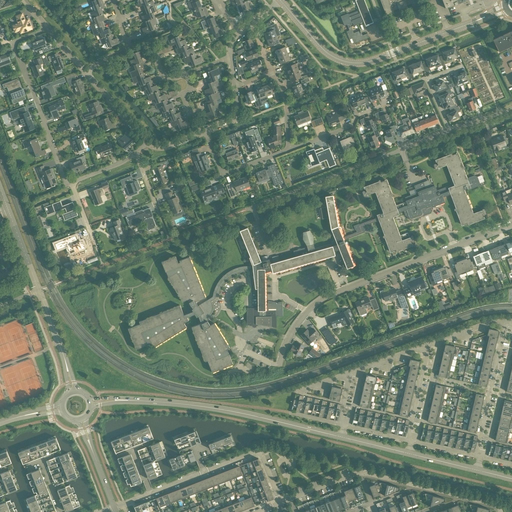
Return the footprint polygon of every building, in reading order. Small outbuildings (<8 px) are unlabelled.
[(142,6),(144,10),(155,6),(153,1),(149,2),(148,0),(140,0),(136,2),(138,7),(142,6)] [(191,12),(195,11),(202,8),(199,0),(196,2),(195,0),(193,0),(187,2),(191,12)] [(348,14),(341,16),(344,26),(347,25),(349,31),(346,32),(349,40),(352,39),(354,43),(369,38),(367,34),(361,36),(360,34),(361,33),(360,31),(354,33),(351,27),(363,22),(359,13),(360,12),(365,26),(373,23),(364,0),(356,0),(359,9),(358,10),(358,11),(349,14),(348,14)] [(380,0),(387,16),(394,14),(393,11),(399,9),(400,11),(408,8),(407,6),(412,4),(413,6),(421,3),(419,0),(397,0),(398,1),(396,2),(395,0),(380,0)] [(442,0),(445,8),(455,4),(455,5),(463,2),(463,1),(466,0),(442,0)] [(237,5),(240,13),(243,11),(244,14),(252,11),(248,1),(244,2),(237,5)] [(90,13),(92,18),(103,14),(102,9),(105,8),(103,3),(92,7),(93,11),(90,13)] [(142,16),(144,22),(155,18),(153,13),(157,11),(155,6),(144,10),(145,15),(142,16)] [(201,17),(202,19),(209,16),(206,7),(202,8),(195,11),(198,18),(201,17)] [(20,30),(21,33),(27,31),(27,32),(30,30),(32,29),(28,20),(25,21),(23,14),(16,16),(19,23),(13,25),(15,32),(20,30)] [(90,25),(92,30),(104,26),(102,21),(106,20),(103,14),(92,18),(94,23),(90,25)] [(206,29),(209,28),(209,27),(217,25),(217,24),(214,17),(210,19),(209,16),(202,19),(203,21),(201,22),(204,29),(206,29)] [(155,18),(144,22),(146,27),(142,28),(144,34),(155,30),(154,25),(157,24),(155,18)] [(209,28),(210,28),(214,38),(225,34),(220,23),(217,24),(217,25),(209,27),(209,28)] [(98,34),(100,39),(111,35),(109,29),(105,30),(104,26),(92,30),(94,35),(98,34)] [(264,34),(267,40),(277,36),(274,30),(264,34)] [(511,30),(493,40),(498,52),(511,45),(511,30)] [(111,35),(100,39),(102,45),(106,43),(108,48),(119,44),(117,38),(113,40),(111,35)] [(174,44),(176,49),(187,45),(185,40),(181,41),(179,36),(168,40),(170,46),(174,44)] [(277,36),(267,40),(269,47),(279,43),(277,36)] [(42,48),(44,52),(51,49),(50,45),(46,47),(44,39),(32,43),(35,51),(42,48)] [(247,49),(254,47),(251,39),(244,42),(245,45),(244,46),(245,50),(247,49)] [(181,53),(183,58),(195,54),(193,48),(189,49),(187,45),(176,49),(178,54),(181,53)] [(275,51),(278,57),(288,54),(285,47),(275,51)] [(454,48),(449,51),(452,59),(457,57),(458,59),(462,58),(458,51),(456,52),(454,48)] [(245,53),(248,60),(258,57),(255,49),(245,53)] [(130,61),(132,66),(143,62),(142,57),(145,56),(143,50),(132,54),(134,59),(130,61)] [(444,56),(441,57),(444,65),(447,64),(446,61),(452,59),(449,51),(443,53),(444,56)] [(6,62),(10,60),(8,54),(0,57),(0,67),(7,64),(6,62)] [(55,54),(48,57),(50,62),(52,61),(53,61),(56,71),(57,74),(62,72),(61,69),(64,68),(60,57),(56,58),(55,54)] [(195,54),(183,58),(186,64),(189,62),(191,67),(202,62),(202,61),(203,61),(202,58),(201,58),(200,57),(197,59),(195,54)] [(288,54),(278,57),(280,64),(290,60),(288,54)] [(438,55),(432,57),(435,66),(441,64),(442,66),(444,65),(441,57),(439,58),(438,55)] [(427,63),(425,64),(428,71),(430,70),(429,68),(435,66),(432,57),(426,60),(427,63)] [(32,67),(36,77),(44,74),(40,64),(43,63),(40,58),(34,60),(36,66),(32,67)] [(250,68),(251,73),(257,71),(257,70),(258,69),(258,68),(262,67),(259,60),(249,64),(251,68),(250,68)] [(130,72),(132,78),(143,73),(142,68),(145,67),(143,62),(132,66),(134,70),(130,72)] [(421,62),(415,64),(418,72),(424,70),(425,72),(428,71),(425,64),(422,65),(421,62)] [(286,68),(289,75),(299,71),(296,64),(286,68)] [(410,69),(408,70),(411,78),(413,77),(412,75),(418,72),(415,64),(409,66),(410,69)] [(205,79),(207,84),(218,80),(216,75),(220,74),(217,68),(206,72),(208,78),(205,79)] [(404,68),(398,70),(401,79),(407,77),(408,79),(411,78),(408,70),(405,71),(404,68)] [(401,79),(398,70),(392,73),(393,76),(391,77),(394,84),(397,83),(396,81),(401,79)] [(299,71),(289,75),(292,81),(301,78),(299,71)] [(465,72),(460,74),(463,83),(466,82),(467,84),(471,83),(473,87),(475,86),(473,82),(470,76),(467,77),(465,72)] [(138,82),(140,87),(151,82),(149,77),(145,78),(143,73),(132,78),(134,84),(138,82)] [(463,83),(460,74),(454,76),(456,81),(453,82),(455,88),(458,87),(457,85),(463,83)] [(75,76),(67,79),(69,87),(73,85),(77,95),(85,92),(80,79),(77,80),(75,76)] [(64,77),(41,86),(41,87),(42,86),(44,91),(42,92),(45,99),(56,95),(53,86),(59,84),(60,84),(66,82),(64,77)] [(18,79),(2,85),(4,88),(7,87),(12,101),(13,104),(26,99),(24,96),(23,93),(18,79)] [(205,90),(207,96),(218,92),(216,86),(220,85),(218,80),(207,84),(208,89),(205,90)] [(442,89),(443,92),(450,89),(448,84),(445,85),(443,81),(440,82),(440,81),(436,83),(437,84),(434,85),(437,92),(442,89)] [(146,90),(148,95),(159,91),(157,85),(153,86),(151,82),(140,87),(142,92),(146,90)] [(414,94),(416,98),(417,97),(416,94),(427,89),(424,82),(412,87),(415,94),(414,94)] [(269,84),(263,87),(267,96),(273,94),(275,100),(279,99),(276,91),(273,93),(269,84)] [(304,94),(302,91),(306,90),(304,86),(302,87),(301,84),(292,87),(295,94),(296,94),(297,96),(304,94)] [(381,86),(375,88),(379,98),(381,97),(382,99),(388,96),(386,90),(383,91),(381,86)] [(254,91),(260,106),(263,105),(260,99),(267,96),(263,87),(257,89),(260,98),(257,99),(254,91)] [(408,96),(414,93),(411,87),(405,90),(408,96)] [(379,98),(375,88),(369,90),(371,95),(368,96),(371,103),(377,101),(376,99),(379,98)] [(470,90),(473,98),(478,96),(475,88),(470,90)] [(439,97),(442,103),(453,98),(451,99),(450,95),(452,94),(450,89),(443,92),(444,95),(439,97)] [(154,100),(155,104),(158,103),(166,100),(164,95),(161,96),(159,91),(148,95),(150,101),(154,100)] [(260,106),(254,91),(251,92),(247,93),(248,94),(245,95),(248,104),(255,102),(257,107),(260,106)] [(205,103),(207,108),(218,103),(222,102),(218,92),(207,96),(209,101),(205,103)] [(362,93),(356,95),(360,105),(362,104),(363,106),(369,104),(366,97),(364,98),(362,93)] [(360,105),(356,95),(350,98),(352,103),(349,104),(352,110),(358,108),(357,106),(360,105)] [(450,107),(451,110),(457,107),(453,98),(442,103),(445,109),(450,107)] [(469,111),(470,111),(472,111),(472,110),(475,109),(471,98),(469,99),(465,101),(466,103),(467,103),(469,111)] [(54,105),(49,107),(51,114),(49,114),(51,120),(60,116),(57,110),(65,107),(62,100),(58,101),(53,103),(54,105)] [(161,108),(163,113),(174,109),(172,103),(168,104),(166,100),(158,103),(155,104),(157,109),(161,108)] [(83,117),(84,120),(99,115),(98,112),(103,111),(101,107),(100,107),(98,102),(93,103),(90,104),(93,113),(85,116),(85,117),(83,117)] [(218,103),(207,108),(209,112),(205,114),(207,120),(219,115),(217,110),(220,109),(218,103)] [(457,107),(451,110),(453,112),(447,115),(450,121),(453,120),(454,121),(457,119),(457,118),(460,117),(458,113),(461,112),(458,106),(457,107)] [(10,112),(13,120),(20,117),(21,120),(20,120),(21,120),(22,122),(21,122),(21,123),(22,123),(22,124),(23,126),(23,127),(23,126),(24,129),(33,125),(31,119),(30,119),(30,117),(30,116),(28,112),(27,113),(24,107),(24,108),(11,113),(10,112)] [(169,117),(171,122),(182,118),(180,112),(176,114),(174,109),(163,113),(165,119),(169,117)] [(339,121),(346,118),(343,110),(336,113),(337,116),(332,117),(331,115),(327,116),(330,126),(339,123),(339,121)] [(381,118),(383,123),(389,120),(390,122),(393,121),(390,115),(388,116),(387,114),(385,114),(384,110),(375,114),(377,120),(381,118)] [(294,116),(298,125),(311,120),(308,111),(304,113),(303,111),(298,113),(299,115),(294,116)] [(436,115),(424,119),(428,127),(439,123),(437,119),(438,119),(436,115)] [(368,128),(372,127),(373,131),(378,130),(378,129),(375,121),(372,122),(372,119),(370,120),(368,116),(359,120),(362,126),(366,124),(368,128)] [(423,116),(417,118),(422,129),(428,127),(424,119),(423,116)] [(150,118),(157,127),(159,126),(152,117),(150,118)] [(74,127),(76,131),(80,130),(76,118),(65,122),(67,129),(74,127)] [(103,125),(105,130),(114,126),(112,121),(109,122),(108,118),(99,121),(100,126),(103,125)] [(182,118),(171,122),(173,127),(176,125),(178,131),(190,126),(187,121),(183,122),(182,118)] [(405,127),(407,133),(408,135),(414,132),(411,124),(410,119),(409,118),(405,120),(402,121),(405,127)] [(422,129),(417,118),(412,120),(416,132),(422,129)] [(280,127),(280,122),(274,124),(274,127),(273,127),(274,137),(267,140),(271,148),(275,146),(281,143),(280,127)] [(394,125),(394,126),(396,132),(399,131),(398,131),(399,133),(400,133),(402,137),(408,135),(407,133),(405,127),(404,127),(403,125),(398,127),(397,124),(394,125)] [(396,132),(394,126),(390,127),(391,129),(385,131),(387,135),(384,137),(385,140),(392,143),(395,142),(393,136),(394,135),(394,133),(396,132)] [(76,152),(85,148),(81,138),(84,137),(83,133),(77,136),(78,139),(73,141),(75,147),(74,147),(76,152)] [(118,141),(126,150),(134,142),(127,134),(118,141)] [(377,142),(376,139),(375,135),(368,138),(372,148),(380,146),(378,142),(377,142)] [(502,136),(491,140),(494,148),(496,151),(502,149),(501,147),(509,144),(507,138),(506,138),(505,135),(503,136),(502,136)] [(245,139),(250,152),(258,149),(253,136),(245,139)] [(347,149),(355,146),(352,137),(343,140),(343,138),(335,141),(340,153),(347,150),(347,149)] [(32,146),(36,157),(46,153),(45,149),(42,150),(37,138),(30,141),(30,139),(23,142),(25,148),(32,146)] [(101,153),(102,156),(113,152),(110,144),(102,147),(101,145),(94,148),(95,152),(96,151),(97,154),(101,153)] [(224,150),(228,162),(239,158),(236,149),(233,150),(232,147),(224,150)] [(314,149),(306,152),(311,166),(317,164),(317,163),(326,159),(329,167),(335,164),(329,148),(323,150),(322,147),(317,150),(315,151),(314,149)] [(195,161),(199,172),(202,171),(210,168),(207,161),(208,160),(206,155),(201,157),(200,153),(193,156),(195,161)] [(463,168),(458,153),(452,155),(453,156),(451,156),(451,155),(440,159),(436,160),(438,166),(437,166),(436,164),(435,164),(434,164),(434,165),(434,166),(435,169),(436,170),(437,170),(438,170),(438,169),(438,168),(440,167),(447,164),(452,178),(456,186),(455,187),(454,186),(451,188),(451,186),(440,190),(436,191),(435,186),(431,188),(429,181),(421,184),(415,186),(417,193),(405,197),(406,201),(407,202),(405,203),(405,202),(395,206),(392,196),(391,197),(390,195),(392,194),(386,180),(381,182),(381,183),(380,183),(379,182),(365,187),(366,192),(366,193),(365,191),(364,191),(363,191),(362,192),(364,196),(365,197),(366,197),(367,196),(366,195),(376,191),(384,213),(383,214),(383,213),(377,215),(378,218),(379,220),(385,235),(386,235),(387,237),(385,237),(391,252),(396,250),(396,249),(397,249),(398,251),(413,245),(411,240),(412,242),(413,242),(414,242),(415,241),(415,240),(413,236),(412,236),(411,236),(411,237),(411,238),(409,238),(409,236),(407,236),(406,233),(401,235),(402,235),(402,236),(400,237),(392,216),(393,216),(393,217),(398,214),(398,213),(403,211),(404,211),(404,212),(405,216),(407,216),(409,219),(411,220),(422,216),(423,213),(431,210),(430,206),(432,206),(432,207),(440,204),(444,202),(442,197),(451,194),(457,209),(457,208),(458,210),(457,211),(462,225),(468,223),(468,222),(469,222),(470,224),(483,219),(484,218),(482,213),(483,213),(484,215),(485,215),(486,215),(486,214),(486,213),(485,209),(484,209),(483,209),(482,209),(482,210),(482,211),(473,214),(471,210),(472,210),(465,190),(464,191),(464,189),(465,190),(469,188),(470,189),(478,186),(479,184),(477,177),(474,176),(468,179),(469,180),(467,181),(466,177),(463,170),(462,168),(463,168)] [(71,164),(74,172),(84,169),(81,162),(86,160),(84,156),(76,159),(77,161),(71,164)] [(166,178),(162,166),(169,164),(167,160),(156,165),(157,167),(154,169),(159,181),(161,180),(163,183),(169,181),(167,177),(166,178)] [(257,183),(259,182),(271,177),(275,186),(282,183),(281,181),(283,180),(280,174),(279,174),(275,164),(267,167),(268,168),(256,173),(256,174),(254,175),(257,183)] [(42,177),(46,188),(56,184),(54,178),(50,169),(46,171),(44,166),(37,169),(40,177),(42,177)] [(137,191),(141,190),(137,181),(133,182),(131,176),(120,180),(123,188),(126,187),(130,196),(138,193),(137,191)] [(234,182),(234,183),(237,191),(250,186),(246,177),(234,182)] [(496,180),(501,191),(504,190),(503,186),(501,187),(499,182),(501,181),(500,178),(496,180)] [(182,181),(175,183),(178,191),(185,189),(182,181)] [(226,185),(231,198),(237,196),(235,192),(237,191),(234,183),(232,184),(231,183),(226,185)] [(213,187),(201,192),(204,200),(217,196),(216,195),(224,192),(221,184),(216,186),(216,187),(214,188),(213,187)] [(101,196),(105,195),(102,188),(98,189),(90,192),(95,205),(103,202),(101,196)] [(511,194),(510,189),(501,193),(504,202),(508,201),(509,204),(510,204),(511,204),(511,194)] [(172,192),(165,194),(165,195),(166,195),(168,200),(167,200),(168,203),(170,202),(171,204),(170,204),(173,214),(174,214),(182,211),(179,205),(175,193),(173,194),(172,192)] [(344,240),(342,237),(338,227),(333,195),(325,197),(327,207),(320,208),(322,219),(329,218),(331,229),(333,235),(332,235),(335,241),(331,242),(332,244),(315,249),(313,244),(314,244),(313,236),(310,231),(303,233),(303,240),(307,246),(308,246),(309,247),(301,249),(300,248),(297,249),(298,250),(293,251),(295,257),(285,260),(279,261),(278,256),(272,257),(273,263),(270,264),(269,260),(268,260),(267,256),(262,257),(263,261),(261,262),(247,228),(240,231),(243,239),(241,239),(242,241),(243,240),(244,241),(243,242),(246,250),(247,249),(250,257),(249,258),(253,265),(253,266),(253,269),(255,289),(258,289),(258,308),(247,308),(247,326),(252,324),(253,326),(256,326),(256,324),(276,328),(276,316),(278,316),(278,317),(283,317),(283,302),(278,302),(278,304),(276,304),(276,302),(268,301),(267,308),(266,308),(265,273),(272,271),(273,273),(335,255),(335,254),(340,253),(347,269),(354,266),(344,240)] [(60,201),(44,207),(47,215),(65,208),(67,212),(62,214),(65,220),(78,215),(73,202),(62,206),(60,201)] [(145,221),(148,230),(157,227),(152,216),(151,217),(150,214),(152,213),(150,208),(143,211),(142,209),(135,213),(135,214),(126,217),(130,227),(145,221)] [(379,220),(378,218),(359,225),(359,224),(354,226),(355,230),(356,230),(357,232),(342,237),(344,240),(365,233),(363,229),(366,228),(365,226),(379,220)] [(116,240),(123,237),(125,236),(121,225),(119,220),(113,222),(115,226),(111,228),(116,240)] [(76,236),(55,244),(57,251),(58,251),(57,250),(67,246),(69,251),(69,252),(74,250),(75,252),(86,248),(85,248),(83,241),(79,242),(79,241),(77,242),(75,236),(76,236)] [(504,245),(497,247),(500,256),(507,253),(504,245)] [(500,256),(497,247),(490,250),(493,258),(500,256)] [(488,251),(481,254),(486,269),(487,269),(486,266),(488,265),(488,263),(491,262),(490,259),(491,259),(488,251)] [(486,269),(481,254),(474,256),(477,265),(481,263),(483,269),(486,268),(486,269)] [(253,269),(253,266),(249,266),(244,266),(239,267),(235,269),(231,271),(227,273),(223,276),(220,280),(217,284),(215,288),(214,292),(213,297),(198,306),(196,301),(206,298),(189,257),(179,261),(175,256),(161,262),(166,272),(168,277),(183,302),(187,299),(193,309),(192,310),(193,311),(184,315),(180,305),(139,321),(140,324),(128,329),(135,349),(151,343),(154,347),(187,327),(184,323),(188,320),(187,317),(195,314),(197,317),(198,316),(201,323),(192,327),(205,362),(207,361),(212,373),(233,364),(231,359),(234,357),(233,355),(230,356),(227,349),(230,348),(214,323),(210,325),(209,323),(210,322),(207,317),(208,316),(209,315),(210,313),(211,312),(212,310),(212,309),(212,307),(212,305),(212,304),(211,302),(215,299),(216,294),(216,293),(219,294),(221,290),(223,286),(226,283),(229,279),(233,277),(237,275),(241,273),(243,272),(245,272),(244,269),(247,269),(250,269),(251,269),(253,269)] [(466,259),(461,261),(466,273),(473,270),(474,273),(477,272),(477,271),(473,261),(470,262),(469,259),(466,260),(466,259)] [(466,273),(461,261),(457,263),(457,264),(455,265),(456,268),(453,269),(457,279),(460,278),(459,275),(466,273)] [(440,269),(439,270),(443,281),(447,280),(447,277),(453,275),(450,268),(447,270),(446,268),(444,269),(443,268),(440,269)] [(443,281),(439,270),(434,272),(435,273),(432,274),(433,275),(429,276),(432,283),(438,281),(439,283),(443,281)] [(412,293),(426,288),(422,277),(408,282),(410,287),(403,290),(406,298),(413,295),(412,293)] [(400,307),(408,307),(404,295),(402,296),(400,290),(396,292),(394,288),(390,290),(389,288),(386,290),(384,290),(380,291),(382,300),(382,299),(384,298),(385,301),(390,299),(390,301),(389,301),(390,301),(394,300),(394,298),(397,297),(398,299),(401,306),(400,307)] [(358,311),(360,315),(367,312),(365,308),(372,306),(374,310),(378,308),(375,298),(370,300),(369,298),(368,298),(367,297),(360,300),(360,301),(355,303),(358,311)] [(444,300),(438,303),(441,311),(452,306),(451,302),(445,304),(444,300)] [(348,325),(353,322),(348,313),(349,312),(348,310),(341,314),(328,319),(330,326),(332,325),(333,329),(337,327),(336,324),(341,322),(343,326),(348,324),(348,325)] [(313,337),(317,333),(313,329),(311,331),(310,333),(307,330),(301,335),(309,344),(315,339),(313,337)] [(489,329),(487,336),(497,338),(498,332),(498,331),(489,329)] [(336,342),(330,333),(325,336),(325,337),(328,340),(327,340),(328,340),(330,342),(329,343),(330,343),(331,345),(336,342)] [(487,336),(486,342),(496,344),(497,338),(487,336)] [(319,341),(325,349),(328,347),(323,339),(319,341)] [(292,352),(300,356),(304,346),(297,342),(295,346),(296,346),(295,347),(293,346),(290,351),(293,352),(292,352)] [(486,342),(484,348),(494,350),(496,344),(486,342)] [(446,345),(445,351),(454,353),(456,347),(446,345)] [(484,348),(483,354),(493,356),(494,350),(484,348)] [(308,354),(314,358),(321,355),(312,349),(308,354)] [(445,351),(443,357),(453,360),(454,353),(445,351)] [(483,354),(482,360),(491,362),(493,356),(483,354)] [(443,357),(442,364),(451,366),(453,360),(443,357)] [(410,359),(408,366),(418,368),(419,362),(410,359)] [(482,360),(480,366),(490,368),(491,362),(482,360)] [(442,364),(440,370),(450,372),(451,366),(442,364)] [(408,366),(407,372),(417,374),(418,368),(408,366)] [(480,366),(479,372),(488,375),(490,368),(480,366)] [(450,372),(440,370),(439,376),(449,378),(450,372)] [(407,372),(406,378),(415,380),(417,374),(407,372)] [(479,372),(477,378),(487,381),(488,375),(479,372)] [(406,378),(404,384),(414,386),(415,380),(406,378)] [(487,381),(477,378),(476,385),(486,387),(487,381)] [(366,381),(364,387),(374,389),(376,383),(366,381)] [(404,384),(403,390),(412,393),(414,386),(404,384)] [(437,385),(435,391),(445,393),(446,387),(437,385)] [(332,387),(330,393),(340,395),(341,389),(332,387)] [(364,387),(363,394),(373,396),(374,389),(364,387)] [(403,390),(401,396),(411,399),(412,393),(403,390)] [(435,391),(434,397),(444,400),(445,393),(435,391)] [(340,395),(330,393),(329,399),(338,401),(340,395)] [(474,393),(472,400),(482,402),(483,396),(474,393)] [(296,412),(299,413),(303,396),(300,395),(298,400),(295,400),(296,395),(295,394),(291,411),(292,411),(293,406),(297,407),(296,412)] [(363,394),(361,400),(371,402),(373,396),(363,394)] [(303,414),(307,415),(311,398),(307,397),(306,402),(302,401),(303,396),(299,413),(301,408),(304,409),(303,414)] [(401,396),(400,403),(409,405),(411,399),(401,396)] [(434,397),(432,404),(442,406),(444,400),(434,397)] [(311,416),(314,416),(318,400),(315,399),(314,404),(310,403),(311,398),(307,415),(308,410),(312,411),(311,416)] [(319,417),(322,418),(326,402),(322,401),(321,406),(317,405),(319,400),(318,400),(314,416),(315,416),(316,412),(320,412),(319,417)] [(371,402),(361,400),(360,407),(370,409),(371,402)] [(472,400),(471,406),(481,408),(482,402),(472,400)] [(326,419),(330,420),(333,403),(330,402),(329,407),(325,407),(326,402),(322,418),(323,413),(327,414),(326,419)] [(333,403),(330,420),(331,415),(335,416),(334,421),(337,422),(341,405),(338,404),(336,409),(333,408),(334,403),(333,403)] [(400,403),(398,409),(408,411),(409,405),(400,403)] [(432,404),(431,410),(441,412),(442,406),(432,404)] [(471,406),(469,412),(479,414),(481,408),(471,406)] [(356,426),(360,427),(364,410),(360,409),(359,414),(355,414),(356,409),(356,408),(352,425),(353,425),(354,420),(357,421),(356,426)] [(408,411),(398,409),(397,415),(407,417),(408,411)] [(364,428),(367,429),(371,412),(368,411),(367,416),(363,415),(364,410),(360,427),(361,422),(365,423),(364,428)] [(431,410),(430,416),(439,418),(441,412),(431,410)] [(372,430),(375,430),(379,414),(375,413),(374,418),(370,417),(372,412),(371,412),(367,429),(368,429),(369,424),(373,425),(372,430)] [(469,412),(468,418),(478,421),(479,414),(469,412)] [(379,431),(383,432),(386,416),(383,415),(382,420),(378,419),(379,414),(375,430),(376,426),(380,427),(379,431)] [(387,433),(390,434),(394,417),(391,417),(389,422),(386,421),(387,416),(386,416),(383,432),(384,427),(388,428),(387,433)] [(439,418),(430,416),(428,422),(438,425),(439,418)] [(394,435),(398,436),(402,419),(398,418),(397,423),(393,422),(394,417),(390,434),(391,434),(392,429),(395,430),(394,435)] [(468,418),(467,425),(476,427),(478,421),(468,418)] [(402,419),(398,436),(399,431),(403,432),(402,437),(406,437),(409,421),(406,420),(405,425),(401,424),(402,419)] [(425,442),(428,443),(432,426),(428,425),(427,430),(423,429),(425,424),(424,424),(420,441),(421,441),(422,436),(426,437),(425,442)] [(476,427),(467,425),(465,431),(475,433),(476,427)] [(432,444),(436,444),(439,428),(436,427),(435,432),(431,431),(432,426),(428,443),(429,438),(433,439),(432,444)] [(149,427),(139,431),(141,435),(145,434),(146,435),(141,437),(144,443),(153,439),(149,427)] [(440,445),(443,446),(447,430),(444,429),(442,434),(439,433),(440,428),(439,428),(436,444),(437,440),(441,441),(440,445)] [(447,447),(451,448),(455,431),(451,431),(450,436),(446,435),(447,430),(443,446),(444,446),(445,441),(448,442),(447,447)] [(139,431),(130,434),(132,439),(136,437),(137,439),(132,441),(134,446),(144,443),(141,437),(141,435),(139,431)] [(176,445),(178,444),(179,447),(190,443),(191,446),(201,443),(196,431),(174,439),(176,445)] [(455,449),(458,450),(462,433),(459,432),(458,437),(454,436),(455,431),(451,448),(452,443),(456,444),(455,449)] [(463,451),(466,451),(470,435),(466,434),(465,439),(461,438),(463,433),(462,433),(458,450),(459,450),(460,445),(464,446),(463,451)] [(130,434),(120,438),(122,443),(127,441),(128,443),(123,444),(125,450),(134,446),(132,441),(132,439),(130,434)] [(470,435),(466,451),(466,452),(467,447),(471,448),(470,452),(474,453),(478,437),(474,436),(473,441),(469,440),(470,435)] [(230,436),(219,440),(208,444),(210,449),(221,445),(233,441),(230,436)] [(56,438),(46,442),(48,447),(53,445),(53,447),(49,448),(51,454),(60,450),(56,438)] [(122,443),(120,438),(111,442),(113,446),(117,445),(118,446),(113,448),(115,453),(125,450),(123,444),(122,443)] [(46,442),(37,445),(39,450),(43,448),(44,450),(39,452),(41,457),(51,454),(49,448),(48,447),(46,442)] [(148,452),(151,451),(161,447),(159,442),(155,444),(148,446),(150,450),(147,451),(146,447),(138,451),(139,456),(148,452)] [(493,458),(496,458),(499,445),(496,444),(495,446),(491,445),(492,443),(491,443),(488,457),(489,457),(490,452),(494,453),(493,458)] [(37,445),(28,449),(29,454),(34,452),(35,454),(30,455),(32,461),(41,457),(39,452),(39,450),(37,445)] [(500,459),(504,460),(507,446),(503,446),(503,448),(499,447),(500,445),(499,445),(496,458),(498,454),(501,455),(500,459)] [(150,457),(152,456),(163,452),(161,447),(151,451),(152,455),(149,456),(148,452),(139,456),(141,460),(150,457)] [(32,461),(30,455),(29,454),(28,449),(18,452),(20,458),(25,456),(26,457),(20,459),(23,464),(32,461)] [(6,451),(0,453),(0,459),(4,458),(4,460),(0,460),(0,462),(2,467),(11,463),(6,451)] [(141,460),(143,465),(154,461),(165,457),(163,452),(152,456),(154,460),(151,461),(150,457),(141,460)] [(46,461),(48,466),(56,463),(55,459),(57,458),(59,462),(69,458),(68,453),(62,455),(46,461)] [(121,462),(123,465),(134,461),(131,454),(120,458),(121,462)] [(169,460),(171,465),(182,460),(180,455),(177,456),(173,458),(169,460)] [(48,466),(50,471),(58,468),(57,464),(59,463),(61,467),(71,463),(69,458),(59,462),(56,463),(48,466)] [(248,462),(250,467),(260,464),(259,462),(259,461),(258,459),(248,462)] [(182,460),(171,465),(173,470),(184,465),(182,460)] [(124,470),(125,472),(136,468),(134,461),(123,465),(124,470)] [(143,465),(146,472),(157,468),(155,464),(154,461),(143,465)] [(50,471),(52,476),(60,472),(59,469),(61,468),(63,471),(73,467),(71,463),(61,467),(58,468),(50,471)] [(250,467),(252,472),(262,469),(261,467),(261,466),(260,464),(250,467)] [(233,469),(236,477),(242,475),(239,466),(236,467),(235,468),(233,469)] [(52,476),(54,480),(62,477),(60,473),(63,472),(65,476),(75,472),(73,467),(63,471),(60,472),(52,476)] [(127,477),(128,479),(139,475),(136,468),(125,472),(127,477)] [(157,468),(146,472),(149,479),(160,475),(158,471),(157,468)] [(227,471),(231,480),(236,477),(233,469),(233,468),(233,469),(230,470),(230,469),(230,470),(229,470),(228,470),(228,471),(227,471)] [(29,474),(32,481),(42,477),(40,469),(29,474)] [(252,472),(254,477),(264,474),(263,472),(263,471),(262,469),(252,472)] [(0,473),(0,477),(1,480),(11,475),(9,470),(0,473)] [(221,473),(225,482),(231,480),(227,471),(225,472),(224,472),(223,473),(222,472),(222,473),(221,473)] [(75,472),(65,476),(62,477),(54,480),(56,485),(63,483),(64,482),(62,478),(65,477),(67,481),(77,477),(75,472)] [(215,475),(219,484),(225,482),(221,473),(218,474),(218,475),(217,475),(216,475),(215,475)] [(254,477),(256,483),(266,479),(266,478),(265,478),(265,477),(265,476),(264,476),(264,474),(254,477)] [(0,480),(1,480),(3,484),(13,480),(11,475),(1,480),(0,479),(0,480)] [(139,475),(128,479),(130,484),(131,486),(142,482),(139,475)] [(210,478),(209,478),(213,487),(219,484),(215,475),(215,476),(213,476),(212,477),(211,477),(210,477),(210,478)] [(32,481),(34,488),(45,484),(42,477),(32,481)] [(204,480),(203,480),(207,489),(213,487),(209,478),(207,479),(206,479),(205,479),(205,480),(204,480)] [(256,483),(258,488),(268,484),(267,484),(267,482),(267,481),(266,481),(266,480),(266,479),(256,483)] [(0,490),(2,490),(0,486),(3,485),(4,489),(15,485),(13,480),(3,484),(0,485),(0,490)] [(198,482),(197,482),(201,491),(207,489),(203,480),(201,481),(199,482),(198,482)] [(192,485),(192,484),(195,494),(201,491),(197,482),(197,483),(195,484),(194,483),(194,484),(193,484),(192,485)] [(379,483),(379,484),(381,488),(382,491),(384,496),(399,490),(400,489),(400,488),(399,487),(379,483)] [(34,488),(37,495),(48,491),(45,484),(34,488)] [(186,487),(189,496),(195,494),(192,484),(191,485),(189,486),(188,486),(187,486),(187,487),(186,487)] [(258,488),(260,493),(269,489),(270,488),(269,488),(269,487),(269,486),(268,486),(268,484),(258,488)] [(379,484),(375,485),(375,484),(374,484),(374,485),(370,487),(369,486),(373,497),(374,497),(374,496),(378,495),(379,495),(378,492),(382,491),(381,488),(379,484)] [(0,490),(0,496),(4,495),(2,491),(5,490),(6,494),(17,490),(15,485),(4,489),(2,490),(0,490)] [(57,490),(60,497),(72,493),(70,488),(69,485),(65,487),(57,490)] [(354,487),(358,499),(358,498),(363,496),(363,497),(363,496),(359,485),(359,486),(354,488),(354,487)] [(180,489),(183,498),(189,496),(186,487),(185,487),(183,488),(182,488),(182,489),(181,488),(181,489),(180,489)] [(349,489),(353,500),(358,498),(358,499),(354,487),(354,488),(349,490),(349,489)] [(174,491),(177,500),(183,498),(180,489),(177,490),(177,491),(176,491),(175,491),(174,491)] [(260,493),(262,498),(272,494),(271,494),(270,491),(271,491),(270,491),(270,490),(270,489),(269,489),(260,493)] [(344,491),(345,496),(346,496),(348,502),(353,500),(353,501),(353,500),(349,489),(349,490),(344,492),(344,491)] [(26,499),(28,504),(39,500),(37,496),(40,495),(42,499),(50,495),(48,491),(37,495),(26,499)] [(168,494),(171,503),(177,500),(174,491),(174,492),(172,493),(171,492),(171,493),(168,494)] [(60,497),(63,504),(75,500),(73,495),(72,493),(60,497)] [(413,493),(407,495),(412,506),(417,504),(413,493)] [(162,496),(165,505),(171,503),(168,494),(166,495),(165,495),(164,495),(163,496),(162,496)] [(272,494),(262,498),(264,503),(274,499),(273,499),(272,496),(273,496),(272,496),(271,494),(272,494)] [(445,498),(433,496),(425,494),(430,507),(445,501),(446,500),(445,499),(445,498)] [(28,504),(30,509),(41,504),(39,501),(42,500),(43,503),(52,500),(50,495),(42,499),(39,500),(28,504)] [(402,497),(404,502),(407,507),(407,508),(412,506),(407,495),(402,497)] [(165,505),(162,496),(160,497),(159,497),(158,498),(157,498),(156,498),(160,507),(165,505)] [(340,497),(345,508),(349,506),(350,506),(348,502),(346,496),(345,496),(341,498),(340,497)] [(251,497),(245,499),(248,508),(249,508),(251,507),(251,508),(251,507),(252,507),(253,507),(254,506),(251,497)] [(335,499),(340,510),(344,508),(345,508),(340,497),(340,498),(336,500),(335,499)] [(245,499),(239,502),(243,511),(245,510),(246,509),(247,509),(248,509),(248,508),(245,499)] [(330,501),(334,511),(339,510),(340,510),(335,499),(335,500),(331,502),(330,501)] [(0,504),(0,511),(1,511),(13,508),(10,500),(6,502),(0,504)] [(30,509),(31,511),(35,511),(43,509),(41,505),(44,504),(45,508),(53,505),(52,500),(43,503),(41,504),(30,509)] [(75,500),(63,504),(66,511),(78,507),(76,502),(75,500)] [(325,503),(328,511),(333,511),(334,511),(330,501),(330,502),(326,504),(325,503)] [(134,507),(136,511),(149,507),(147,502),(134,507)] [(239,502),(233,504),(236,511),(239,511),(242,511),(243,511),(239,502)] [(404,502),(400,504),(399,503),(402,511),(407,511),(408,511),(407,508),(407,507),(404,502)]
